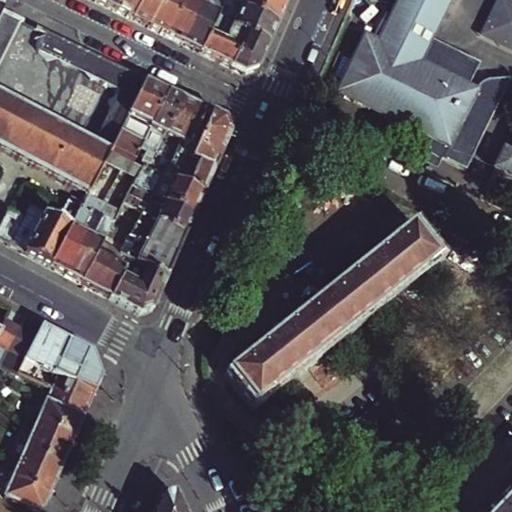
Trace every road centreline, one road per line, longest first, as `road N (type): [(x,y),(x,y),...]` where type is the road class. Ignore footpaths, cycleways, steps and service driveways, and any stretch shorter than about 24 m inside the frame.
road 1 (residential): [(267,113),(31,0)]
road 2 (tertiary): [(163,353),(267,113)]
road 3 (residential): [(0,268),(163,353)]
road 4 (residential): [(154,376),(221,511)]
road 5 (tertiary): [(154,376),(95,511)]
road 6 (tertiary): [(267,113),(316,0)]
